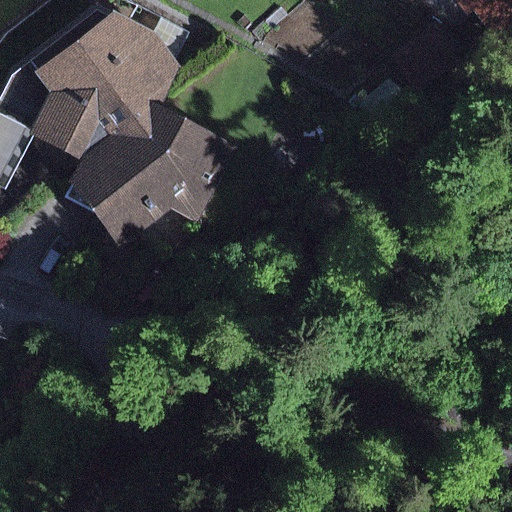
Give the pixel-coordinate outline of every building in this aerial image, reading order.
[(511,0),(493,0),(511,20),(511,0)] [(37,124),(35,129),(38,135),(72,179),(101,116),(115,134),(161,103),(174,94),(200,29),(171,12),(159,27),(118,7),(42,69),(56,88),(37,124)] [(443,24),(412,49),(436,79),(467,55),(443,24)] [(388,71),(359,99),(387,126),(415,98),(388,71)] [(101,116),(72,179),(122,248),(178,206),(206,220),(242,141),(161,103),(115,134),(101,116)] [(0,106),(0,176),(14,184),(38,135),(35,129),(37,124),(0,106)]
